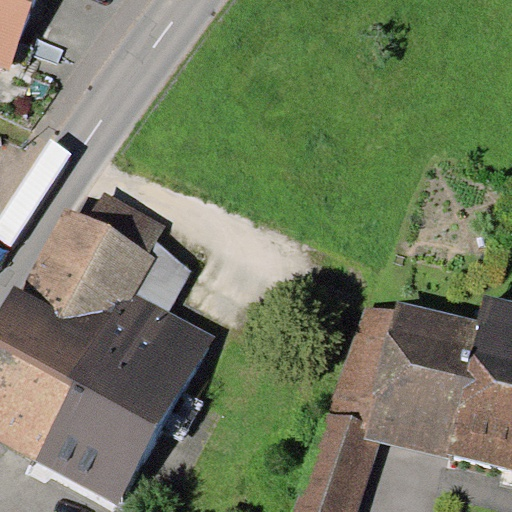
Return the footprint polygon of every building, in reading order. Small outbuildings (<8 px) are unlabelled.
[(0,0),(0,67),(9,71),(37,0),(0,0)] [(104,190),(88,218),(150,254),(158,240),(166,225),(104,190)] [(88,218),(68,208),(23,290),(14,285),(0,309),(0,439),(120,505),(213,337),(168,312),(137,295),(158,257),(150,254),(88,218)] [(193,272),(158,240),(150,254),(158,257),(137,295),(168,312),(193,272)] [(478,320),(398,300),(395,311),(368,422),(365,437),(378,441),(447,457),(448,452),(511,467),(511,299),(485,293),(478,320)] [(329,411),(368,422),(395,311),(369,302),(329,411)] [(368,422),(329,411),(287,511),(355,511),(378,441),(365,437),(368,422)]
